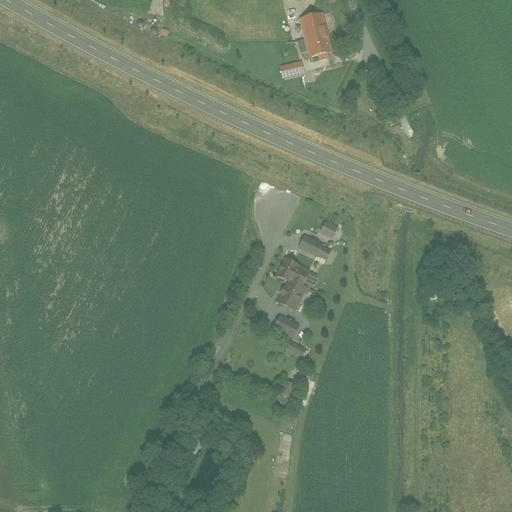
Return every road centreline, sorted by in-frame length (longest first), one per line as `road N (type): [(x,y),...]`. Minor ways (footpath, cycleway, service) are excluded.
road 1 (primary): [(0,0),(263,134),(511,231)]
road 2 (residential): [(277,214),(271,252),(138,511)]
